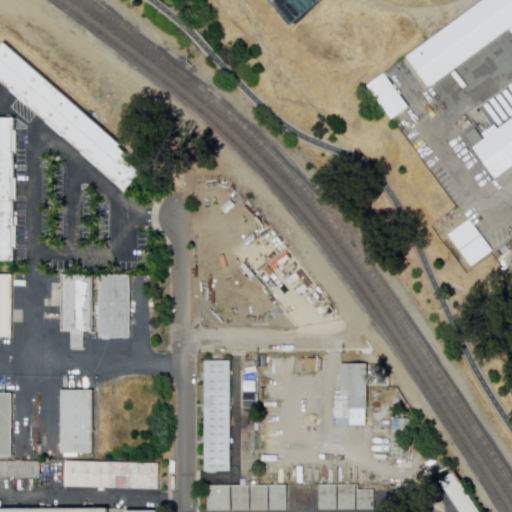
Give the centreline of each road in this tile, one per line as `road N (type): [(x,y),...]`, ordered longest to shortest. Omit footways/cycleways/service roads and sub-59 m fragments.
road 1 (residential): [(186,511),(181,212)]
road 2 (residential): [(186,340),(356,339)]
